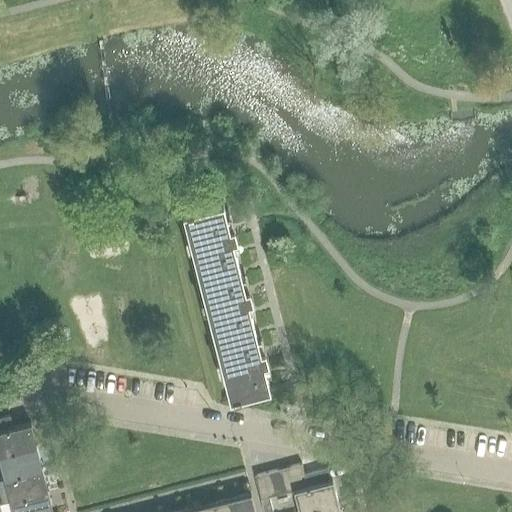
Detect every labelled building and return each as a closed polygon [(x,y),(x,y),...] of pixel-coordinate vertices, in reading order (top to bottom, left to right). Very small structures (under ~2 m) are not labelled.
[(223,201),(223,199),(222,199),(192,206),(192,205),(186,207),(186,208),(182,209),(182,211),(183,210),(198,271),(237,261),(231,235),(236,234),(233,222),(228,223),(222,201),(223,201)] [(237,261),(198,271),(214,332),(252,322),(246,297),(251,296),(248,283),(243,284),(237,261)] [(252,322),(214,332),(229,392),(228,392),(228,394),(232,393),(233,394),(239,392),(238,391),(269,384),(268,382),(267,382),(262,359),(267,357),(264,344),(258,346),(252,322)] [(9,415),(0,417),(0,454),(34,446),(29,423),(30,423),(29,422),(12,426),(9,415)] [(40,469),(34,446),(0,454),(0,465),(2,465),(5,478),(40,469)] [(296,489),(307,487),(303,474),(300,463),(288,466),(294,490),(296,489)] [(283,493),(294,490),(288,466),(277,469),(283,493)] [(303,474),(307,487),(296,489),(302,511),(303,511),(335,504),(329,483),(330,482),(330,480),(328,481),(325,468),(303,474)] [(46,491),(40,469),(5,478),(11,501),(46,491)] [(272,495),(283,493),(277,469),(266,471),(272,495)] [(254,474),(255,478),(260,498),(269,496),(272,495),(266,471),(254,474)] [(51,511),(46,491),(11,501),(13,511),(51,511)] [(255,511),(250,492),(249,492),(249,494),(228,500),(231,511),(255,511)] [(260,498),(263,511),(266,511),(272,511),(269,496),(260,498)] [(205,505),(207,511),(231,511),(228,500),(205,505)]
